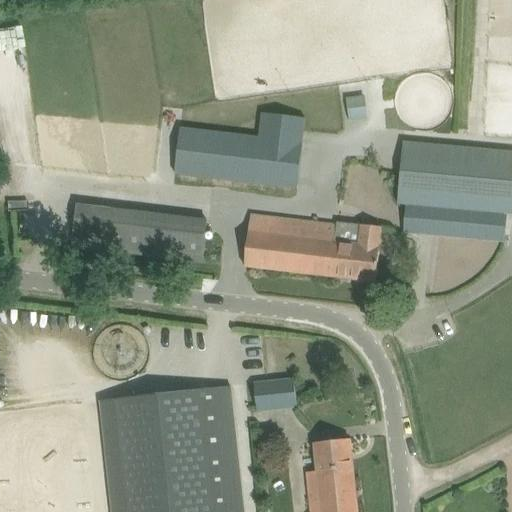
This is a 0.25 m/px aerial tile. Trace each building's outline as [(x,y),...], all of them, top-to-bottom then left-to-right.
[(16,33),(0,35),(0,103),(3,104),(5,120),(26,117),(16,33)] [(367,103),(349,105),(351,121),(369,118),(367,103)] [(181,129),(175,174),(297,189),(302,143),(305,120),(263,114),(260,138),(181,129)] [(506,242),(508,213),(511,213),(511,151),(404,142),(398,203),(407,204),(405,233),(506,242)] [(208,222),(78,207),(73,246),(203,262),(208,222)] [(251,215),(247,247),(245,267),(376,282),(380,248),(382,228),(338,222),(338,225),(251,215)] [(294,380),(255,384),(258,412),(297,408),(294,380)] [(117,399),(119,419),(128,511),(244,511),(231,387),(117,399)] [(312,511),(358,511),(351,440),(315,444),(318,472),(308,473),(312,511)]
